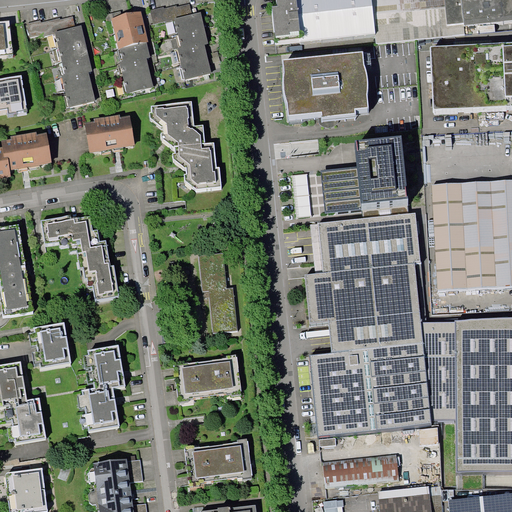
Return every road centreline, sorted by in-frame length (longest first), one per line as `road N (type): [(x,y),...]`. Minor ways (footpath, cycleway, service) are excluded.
road 1 (residential): [(305,511),(248,0)]
road 2 (residential): [(169,511),(125,201),(103,190),(0,205)]
